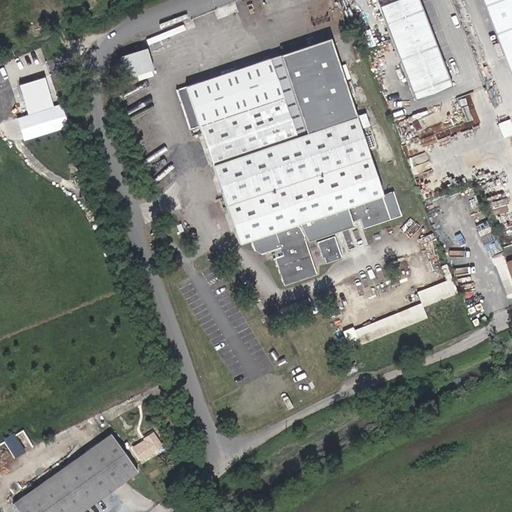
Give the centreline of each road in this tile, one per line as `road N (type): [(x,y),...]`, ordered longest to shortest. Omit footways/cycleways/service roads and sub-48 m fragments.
road 1 (unclassified): [(217,456),(87,74),(97,47),(123,25),(186,0)]
road 2 (unknown): [(187,244),(206,238),(209,213),(171,82),(193,45),(251,19)]
road 3 (unknown): [(440,0),(473,81),(428,103),(405,96)]
road 4 (unknown): [(187,244),(258,372)]
